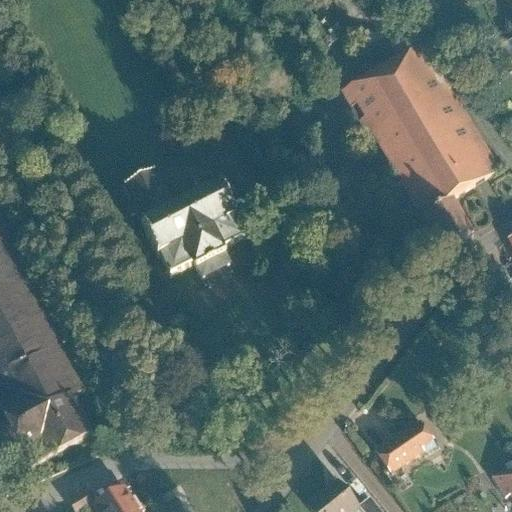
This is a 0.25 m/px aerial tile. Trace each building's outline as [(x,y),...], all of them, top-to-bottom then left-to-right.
[(511,40),(502,47),(511,62),(511,40)] [(426,47),(344,97),(424,227),(435,221),(455,255),(482,238),(461,203),(506,176),(426,47)] [(151,226),(145,229),(172,281),(199,267),(202,273),(235,257),(232,250),(257,236),(230,185),(222,189),(214,174),(198,182),(206,198),(181,210),(162,172),(132,188),(151,226)] [(0,420),(25,469),(105,427),(0,225),(0,420)] [(419,426),(375,455),(390,478),(434,448),(419,426)] [(511,472),(496,483),(509,506),(511,503),(511,472)] [(310,511),(366,511),(345,484),(310,511)] [(130,502),(121,491),(95,511),(139,511),(143,509),(134,499),(130,502)]
